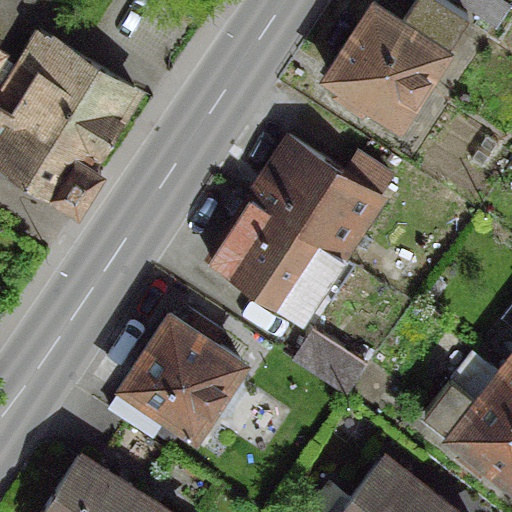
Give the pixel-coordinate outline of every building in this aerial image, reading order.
[(369,1),(324,72),(395,118),(463,13),(443,0),(408,0),(396,19),(369,1)] [(499,0),(451,0),(490,25),(504,3),(499,0)] [(5,115),(0,111),(0,163),(74,210),(98,171),(83,162),(130,88),(52,40),(5,115)] [(284,134),(245,195),(337,255),(377,194),(284,134)] [(245,195),(205,255),(297,315),(337,255),(245,195)] [(190,428),(235,359),(166,313),(121,382),(190,428)] [(316,346),(304,365),(346,393),(358,374),(316,346)] [(511,348),(496,369),(511,381),(511,348)] [(511,381),(496,369),(468,349),(420,411),(462,444),(454,454),(476,471),(484,460),(511,481),(511,381)] [(73,455),(36,511),(118,511),(131,492),(73,455)] [(332,511),(446,511),(375,457),(332,511)] [(162,511),(131,492),(118,511),(162,511)]
